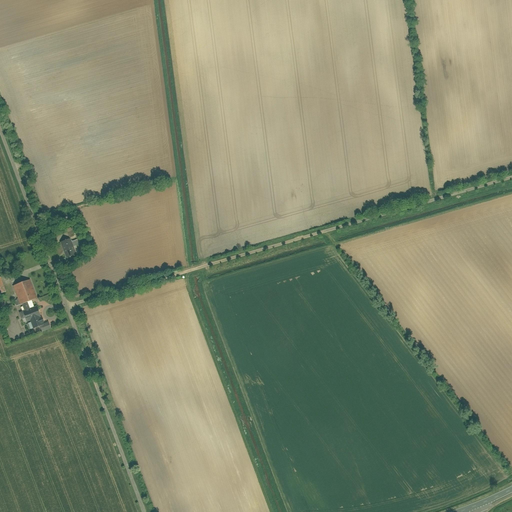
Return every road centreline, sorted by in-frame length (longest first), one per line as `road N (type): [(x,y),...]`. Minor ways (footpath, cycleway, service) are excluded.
road 1 (unclassified): [(511,173),(65,304)]
road 2 (residential): [(65,304),(144,511)]
road 3 (residential): [(0,131),(65,304)]
